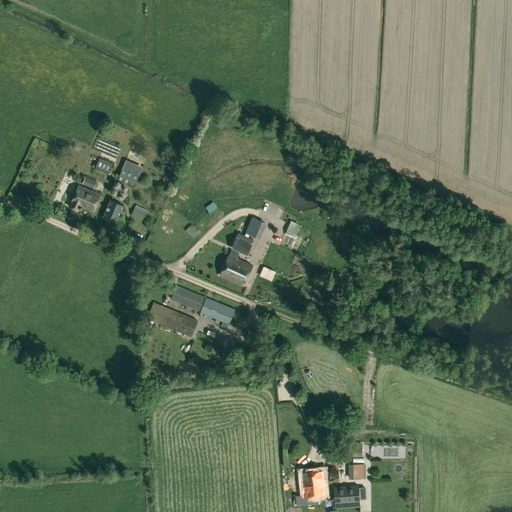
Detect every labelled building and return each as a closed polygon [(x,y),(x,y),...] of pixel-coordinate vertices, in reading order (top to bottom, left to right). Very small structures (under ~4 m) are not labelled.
[(113,163),(99,157),(95,168),(108,174),(113,163)] [(142,169),(125,161),(118,178),(134,186),(142,169)] [(85,176),(81,183),(94,188),(97,181),(85,176)] [(108,187),(113,189),(117,179),(111,177),(108,187)] [(113,192),(122,196),(126,188),(116,184),(113,192)] [(81,208),(93,213),(101,194),(78,185),(69,207),(80,211),(81,208)] [(110,199),(102,216),(116,221),(124,204),(110,199)] [(213,202),(206,208),(209,213),(216,207),(213,202)] [(142,220),(146,212),(134,206),(131,215),(142,220)] [(260,239),(267,224),(252,217),(245,233),(260,239)] [(298,238),(296,237),(301,225),(292,220),(281,246),(292,251),(298,238)] [(191,225),(189,227),(186,231),(192,237),(196,233),(192,230),(194,227),(191,225)] [(230,249),(247,256),(252,244),(251,244),(253,239),(239,233),(237,237),(236,237),(230,249)] [(228,254),(219,275),(244,285),(252,265),(228,254)] [(261,275),(273,280),(277,271),(265,267),(261,275)] [(205,313),(229,323),(235,308),(176,284),(171,297),(206,311),(205,313)] [(146,318),(191,336),(196,326),(198,320),(153,301),(146,318)] [(353,420),(322,420),(322,439),(353,439),(353,420)] [(330,455),(344,455),(362,455),(362,443),(344,443),(344,445),(330,445),(330,455)] [(362,465),(348,465),(348,478),(362,477),(362,465)] [(322,470),(302,472),(305,496),(325,494),(322,470)] [(358,485),(334,487),(335,503),(360,501),(358,485)]
